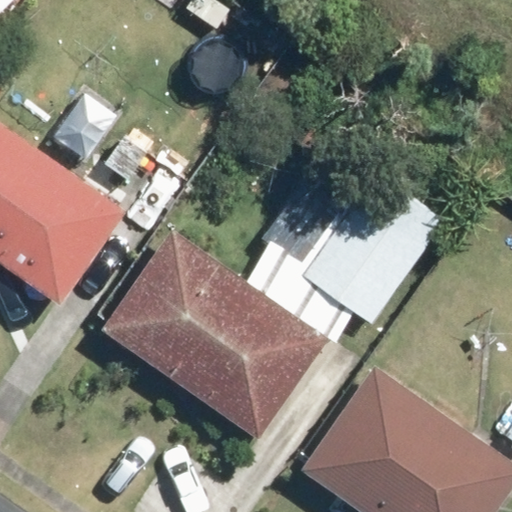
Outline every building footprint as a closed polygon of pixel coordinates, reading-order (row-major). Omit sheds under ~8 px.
[(56,61),(17,123),(90,170),(129,108),(56,61)] [(169,133),(137,112),(97,173),(129,194),(169,133)] [(112,206),(0,133),(0,257),(56,293),(112,206)] [(175,236),(112,323),(257,429),(320,342),(175,236)] [(511,460),(384,370),(316,466),(381,511),(480,511),(511,467),(511,460)] [(511,410),(496,429),(511,443),(511,410)]
